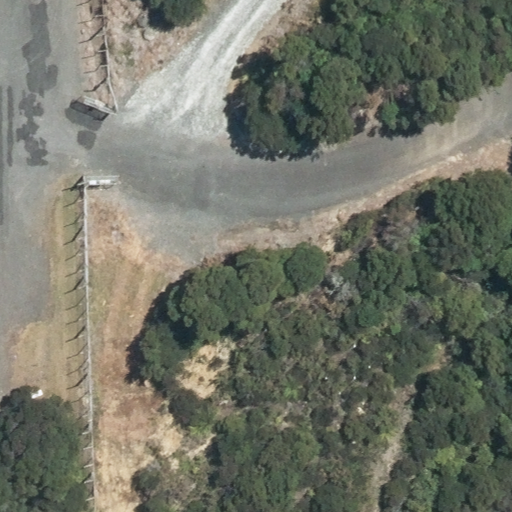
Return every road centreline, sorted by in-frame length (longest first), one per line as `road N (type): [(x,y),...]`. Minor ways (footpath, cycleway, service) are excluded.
road 1 (track): [(169,176),(114,318),(122,511)]
road 2 (track): [(511,251),(428,372),(394,511)]
